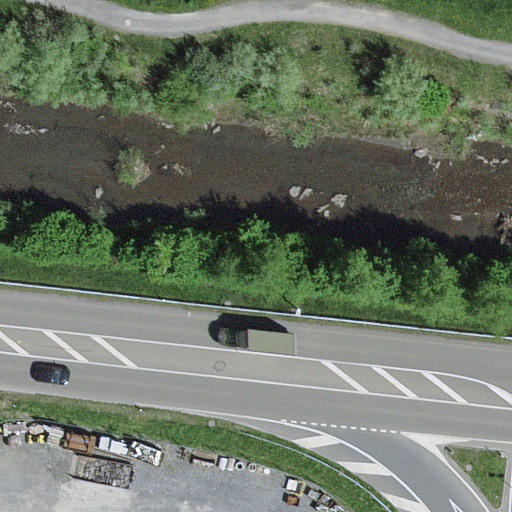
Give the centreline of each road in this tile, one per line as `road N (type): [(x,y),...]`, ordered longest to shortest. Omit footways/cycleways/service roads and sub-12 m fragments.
road 1 (primary): [(0,344),(273,371)]
road 2 (track): [(511,55),(253,0)]
road 3 (primary): [(273,371),(511,397)]
road 4 (motorway): [(273,371),(397,451),(457,511)]
road 5 (track): [(247,0),(170,27),(51,0)]
